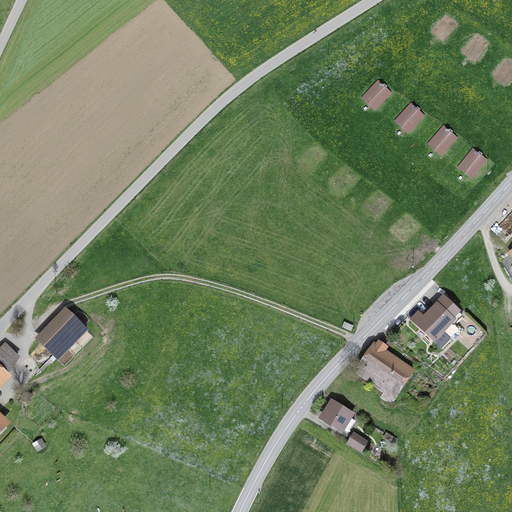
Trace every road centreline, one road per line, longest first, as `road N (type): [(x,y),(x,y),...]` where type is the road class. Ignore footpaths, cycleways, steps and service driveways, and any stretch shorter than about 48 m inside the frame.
road 1 (unclassified): [(373,0),(213,109),(0,328)]
road 2 (tertiary): [(511,183),(330,371),(288,424),(240,511)]
road 3 (track): [(25,334),(58,306),(145,278),(182,276),(361,340)]
